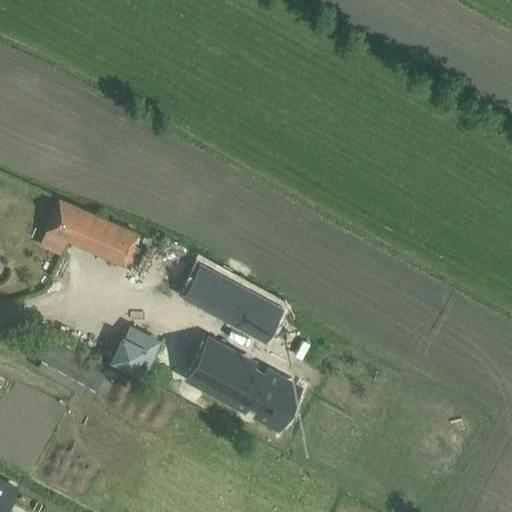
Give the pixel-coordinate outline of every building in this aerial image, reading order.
[(59,199),(47,228),(124,262),(137,233),(59,199)] [(110,368),(128,376),(141,349),(123,340),(110,368)] [(207,340),(186,379),(240,408),(241,406),(255,414),(254,415),(274,426),(286,405),(283,404),(292,389),(277,381),(279,379),(263,370),(261,375),(250,369),(252,365),(209,341),(207,340)] [(110,370),(50,344),(40,367),(100,393),(110,370)] [(0,480),(0,511),(12,487),(0,480)]
